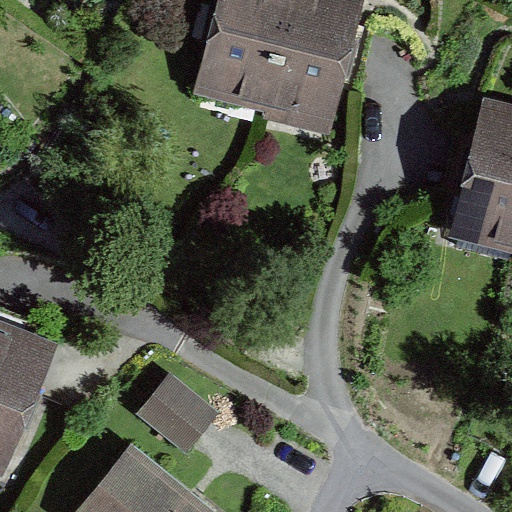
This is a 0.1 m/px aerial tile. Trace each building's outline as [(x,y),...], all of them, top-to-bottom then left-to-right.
[(360,2),(350,0),(229,0),(203,105),(326,136),(360,2)] [(511,115),(492,110),(458,246),(511,259),(511,115)] [(0,459),(43,354),(0,336),(0,459)] [(212,417),(174,390),(151,422),(189,450),(212,417)] [(189,511),(130,467),(96,511),(189,511)]
